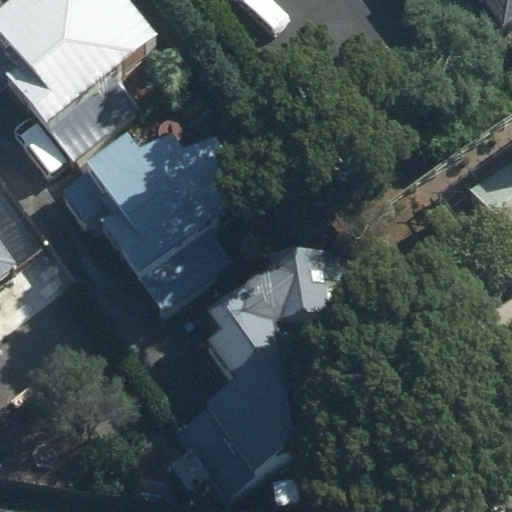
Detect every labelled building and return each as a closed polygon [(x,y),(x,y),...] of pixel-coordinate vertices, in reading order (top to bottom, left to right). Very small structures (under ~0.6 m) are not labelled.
[(105,0),(36,0),(0,28),(0,96),(43,153),(50,148),(78,184),(146,132),(120,97),(158,68),(105,0)] [(511,0),(470,0),(506,49),(511,44),(511,0)] [(56,200),(136,306),(274,201),(194,95),(146,132),(78,184),(56,200)] [(511,172),(468,208),(511,261),(511,172)] [(0,274),(16,263),(0,240),(0,274)] [(218,408),(176,432),(222,511),(232,511),(322,460),(268,368),(289,357),(282,345),(356,336),(348,269),(255,280),(258,308),(208,337),(217,351),(193,365),(218,408)] [(511,299),(478,319),(511,383),(511,299)]
